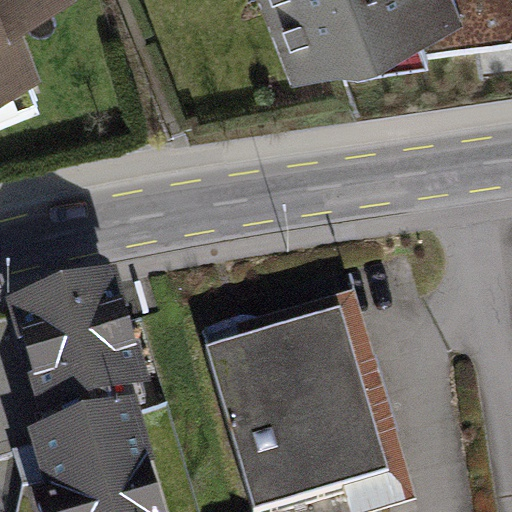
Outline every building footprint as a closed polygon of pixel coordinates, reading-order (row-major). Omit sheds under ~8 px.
[(37,0),(0,0),(0,72),(29,61),(10,11),(37,0)] [(277,0),(293,39),(324,27),(337,57),(462,9),(458,0),(277,0)] [(511,0),(458,0),(462,9),(337,57),(339,64),(511,38),(511,0)] [(139,387),(111,289),(18,316),(47,414),(60,411),(68,436),(13,452),(24,488),(50,480),(56,501),(39,506),(41,511),(158,511),(130,417),(115,421),(108,396),(139,387)] [(341,316),(206,355),(252,511),(277,511),(389,479),(341,316)]
